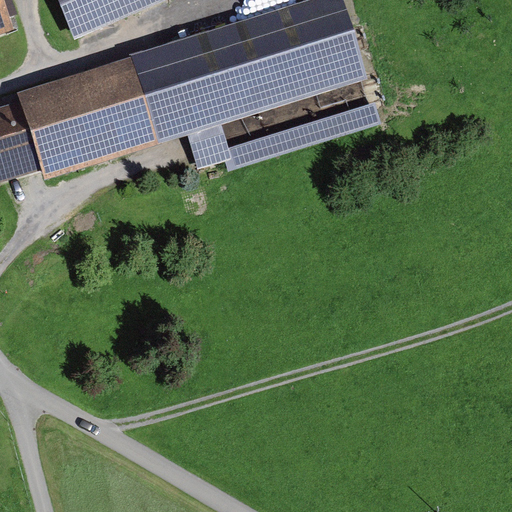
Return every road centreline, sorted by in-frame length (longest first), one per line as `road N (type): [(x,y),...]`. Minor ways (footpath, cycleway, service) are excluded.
road 1 (track): [(511,313),(97,431)]
road 2 (unclassified): [(235,511),(0,373)]
road 3 (track): [(225,0),(0,87)]
road 4 (track): [(163,157),(86,186),(0,264)]
road 5 (unclassified): [(45,511),(18,408),(0,376)]
